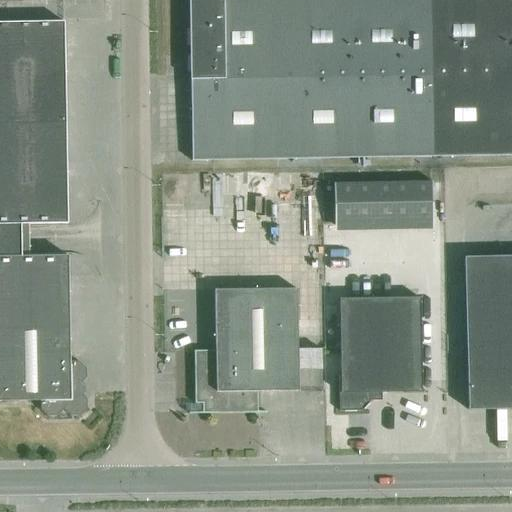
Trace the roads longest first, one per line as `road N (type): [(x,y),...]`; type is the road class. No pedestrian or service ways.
road 1 (unclassified): [(143,481),(135,0)]
road 2 (unclassified): [(143,481),(511,476)]
road 3 (unclassified): [(0,483),(143,481)]
